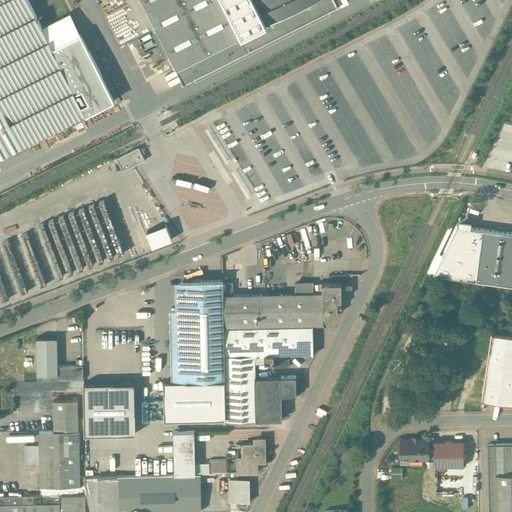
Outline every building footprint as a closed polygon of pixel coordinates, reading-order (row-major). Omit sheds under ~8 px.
[(0,0),(0,156),(85,113),(52,48),(52,47),(27,0),(0,0)] [(247,0),(142,0),(177,68),(178,68),(184,80),(247,49),(239,35),(251,29),(239,4),(247,0)] [(247,0),(239,4),(251,29),(239,35),(247,49),(338,4),(335,0),(247,0)] [(114,100),(81,33),(52,47),(85,113),(86,114),(114,100)] [(138,146),(116,157),(123,171),(145,160),(138,146)] [(124,252),(104,199),(99,201),(119,254),(124,252)] [(114,256),(94,203),(89,205),(109,258),(114,256)] [(104,260),(84,207),(79,209),(99,262),(104,260)] [(94,264),(74,211),(69,213),(89,266),(94,264)] [(84,267),(64,215),(58,216),(79,269),(84,267)] [(74,271),(53,218),(48,220),(68,273),(74,271)] [(63,275),(43,222),(38,224),(58,277),(63,275)] [(166,223),(146,231),(152,246),(172,239),(166,223)] [(482,229),(456,225),(433,274),(475,280),(482,229)] [(511,232),(482,229),(475,280),(511,284),(511,232)] [(47,284),(27,232),(21,235),(40,286),(47,284)] [(28,291),(8,239),(2,242),(22,293),(28,291)] [(9,298),(0,273),(0,292),(3,300),(9,298)] [(347,274),(329,275),(329,282),(340,282),(341,282),(347,282),(347,274)] [(222,280),(182,281),(185,381),(225,380),(223,294),(222,282),(222,280)] [(233,294),(232,282),(222,282),(223,294),(233,294)] [(329,282),(318,283),(318,292),(322,292),(322,316),(323,316),(334,316),(334,308),(338,308),(337,300),(341,300),(341,282),(340,282),(329,282)] [(233,294),(223,294),(224,326),(313,324),(323,324),(323,316),(322,316),(322,292),(318,292),(316,292),(233,294)] [(313,324),(224,326),(224,357),(273,356),(313,355),(313,324)] [(511,335),(491,333),(481,400),(511,403),(511,335)] [(57,338),(36,338),(37,380),(58,380),(58,366),(57,338)] [(254,356),(224,357),(225,380),(226,420),(256,419),(255,379),(254,356)] [(289,357),(273,358),(273,356),(264,356),(264,363),(273,363),(273,366),(290,366),(289,357)] [(83,366),(58,366),(58,380),(60,380),(83,379),(83,366)] [(281,379),(255,379),(256,419),(282,419),(281,395),(296,395),(296,375),(281,376),(281,379)] [(165,422),(226,420),(225,380),(185,381),(164,381),(165,422)] [(135,382),(83,383),(84,434),(136,433),(135,382)] [(77,401),(53,401),(53,431),(78,430),(78,420),(77,401)] [(53,431),(38,431),(40,495),(59,494),(85,494),(85,476),(93,476),(92,444),(79,444),(78,430),(53,431)] [(173,432),(174,474),(196,474),(195,431),(173,432)] [(264,460),(264,438),(255,438),(255,443),(246,444),(246,457),(238,457),(238,472),(256,472),(256,460),(264,460)] [(428,439),(400,439),(400,454),(410,454),(410,459),(428,458),(428,439)] [(463,466),(463,440),(434,441),(434,466),(463,466)] [(223,444),(224,456),(231,455),(229,443),(223,444)] [(511,511),(511,443),(488,444),(489,511),(511,511)] [(467,464),(480,463),(479,452),(466,453),(467,464)] [(174,474),(119,475),(120,511),(201,510),(200,473),(196,474),(174,474)] [(93,476),(85,476),(85,494),(85,511),(120,511),(119,475),(93,476)] [(249,478),(230,479),(230,502),(250,502),(249,478)] [(59,511),(85,511),(85,494),(59,494),(59,503),(59,511)] [(59,511),(59,503),(0,504),(0,511),(59,511)]
